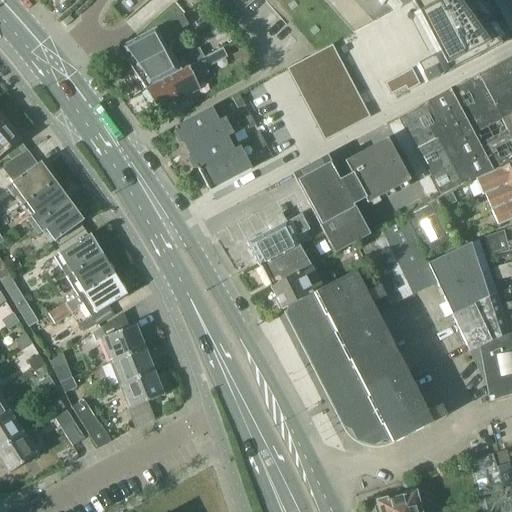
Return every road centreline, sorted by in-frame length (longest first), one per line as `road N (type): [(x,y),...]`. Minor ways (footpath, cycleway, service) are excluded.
road 1 (secondary): [(333,511),(247,336),(176,217),(141,184)]
road 2 (secondary): [(141,184),(286,511)]
road 3 (secondary): [(0,0),(141,184)]
road 4 (residential): [(33,511),(211,416)]
